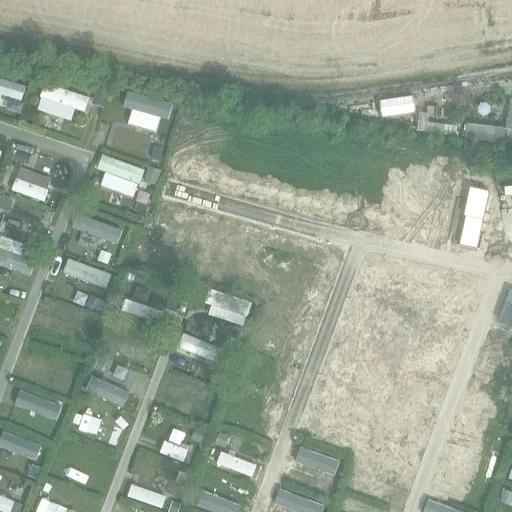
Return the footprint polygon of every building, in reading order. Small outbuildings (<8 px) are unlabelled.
[(100,112),(107,88),(63,75),(56,99),(100,112)] [(145,89),(137,112),(178,126),(186,104),(145,89)] [(384,104),(401,105),(402,94),(385,92),(384,104)] [(466,124),(464,140),(511,146),(511,101),(509,101),(506,129),(466,124)] [(0,136),(0,153),(16,158),(21,144),(0,136)] [(129,149),(124,162),(132,164),(128,176),(155,185),(163,161),(129,149)] [(57,192),(62,181),(35,169),(30,181),(57,192)] [(253,315),(256,286),(225,282),(223,296),(236,298),(234,313),(253,315)] [(55,315),(92,328),(100,307),(63,294),(55,315)] [(0,318),(17,323),(21,309),(0,303),(0,318)] [(289,325),(285,336),(313,346),(317,335),(289,325)] [(202,327),(197,341),(229,352),(234,338),(202,327)] [(511,399),(511,335),(499,331),(478,387),(511,399)] [(36,368),(55,375),(63,354),(44,347),(36,368)] [(430,366),(452,372),(455,360),(433,354),(430,366)] [(187,371),(184,384),(222,393),(225,379),(187,371)] [(385,390),(388,378),(376,375),(373,387),(385,390)] [(404,388),(398,402),(440,417),(445,403),(404,388)] [(31,389),(22,410),(56,424),(65,403),(31,389)] [(189,422),(185,433),(198,438),(202,427),(189,422)] [(256,444),(260,432),(237,424),(233,436),(256,444)] [(182,434),(178,446),(201,454),(205,441),(182,434)] [(232,457),(265,471),(271,457),(239,442),(232,457)] [(180,498),(183,486),(148,478),(145,491),(180,498)] [(0,479),(0,496),(16,503),(22,487),(0,479)] [(298,511),(326,511),(330,502),(304,493),(298,511)]
